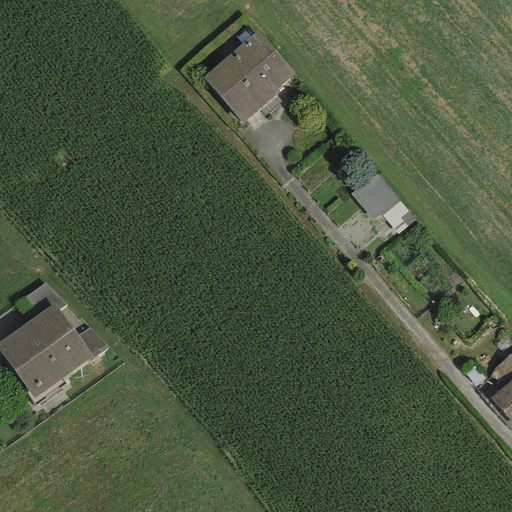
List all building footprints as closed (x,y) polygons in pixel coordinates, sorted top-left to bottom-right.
[(294,77),(254,32),(201,78),(241,124),(294,77)] [(413,217),(377,173),(350,196),(371,221),(379,214),(394,233),(413,217)] [(0,352),(33,399),(93,358),(78,337),(50,306),(0,340),(0,352)] [(88,328),(78,337),(93,358),(106,349),(88,328)] [(511,354),(493,370),(505,385),(489,398),(511,426),(511,354)]
